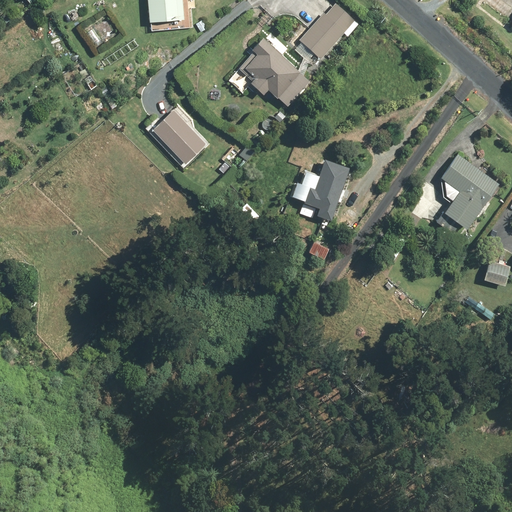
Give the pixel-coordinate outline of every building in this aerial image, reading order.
[(185,0),(147,0),(150,20),(187,16),(185,0)] [(333,2),(299,39),(321,59),(355,22),(333,2)] [(77,54),(58,26),(53,17),(47,21),(53,30),(48,33),(66,61),(77,54)] [(94,28),(86,33),(94,46),(102,41),(94,28)] [(309,81),(263,38),(240,62),(256,78),(250,84),(263,96),(269,90),(286,106),(309,81)] [(176,109),(152,129),(184,165),(207,145),(176,109)] [(257,150),(249,143),(239,154),(248,161),(257,150)] [(499,183),(457,153),(440,177),(459,191),(444,211),(467,228),(499,183)] [(233,168),(225,160),(217,168),(224,176),(233,168)] [(332,221),(349,168),(324,160),(315,189),(310,187),(305,204),(319,208),(317,216),(332,221)] [(308,252),(311,246),(298,239),(289,258),(302,264),(308,252)] [(311,246),(308,252),(324,259),(330,247),(314,240),(311,246)] [(511,265),(488,260),(483,281),(506,286),(511,265)]
